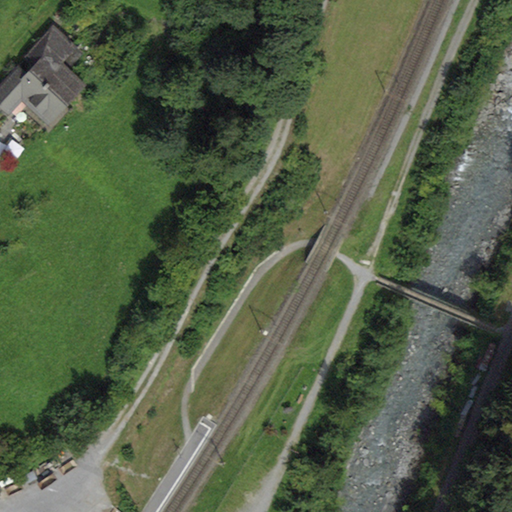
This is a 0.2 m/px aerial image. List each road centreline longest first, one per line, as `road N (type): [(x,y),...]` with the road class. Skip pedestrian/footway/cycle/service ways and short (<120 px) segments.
road 1 (track): [(321,0),(274,148),(198,270),(96,465)]
road 2 (track): [(439,511),(511,328)]
